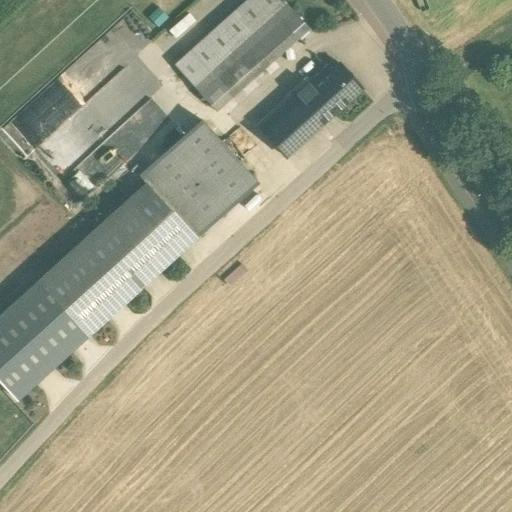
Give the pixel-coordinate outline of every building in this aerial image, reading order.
[(280,0),(248,0),(173,67),(193,89),(241,46),(275,16),(286,6),(280,0)] [(307,30),(286,6),(275,16),(296,40),(307,30)] [(275,16),(241,46),(263,70),(296,40),(275,16)] [(241,46),(193,89),(214,113),(263,70),(241,46)] [(339,66),(329,74),(325,70),(295,97),(321,125),(360,90),(339,66)] [(295,97),(294,96),(261,126),(257,129),(283,158),(321,125),(295,97)] [(63,182),(102,144),(73,114),(33,152),(63,182)] [(256,183),(201,123),(139,178),(194,238),(256,183)] [(128,201),(39,282),(87,335),(176,254),(128,201)] [(87,335),(39,282),(0,316),(0,380),(17,399),(87,335)]
